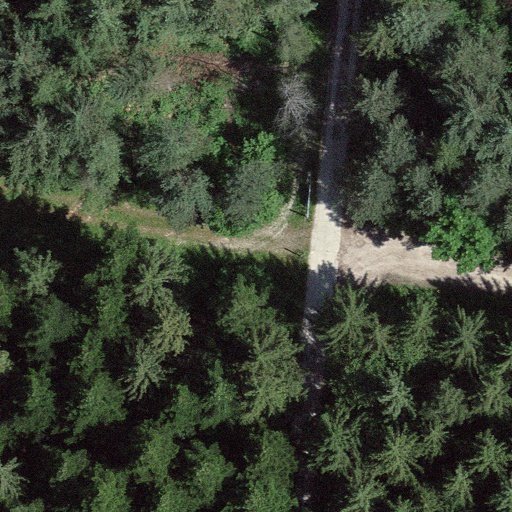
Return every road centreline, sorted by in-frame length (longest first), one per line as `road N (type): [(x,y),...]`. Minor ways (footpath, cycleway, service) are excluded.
road 1 (track): [(511,286),(0,201)]
road 2 (track): [(300,511),(353,0)]
